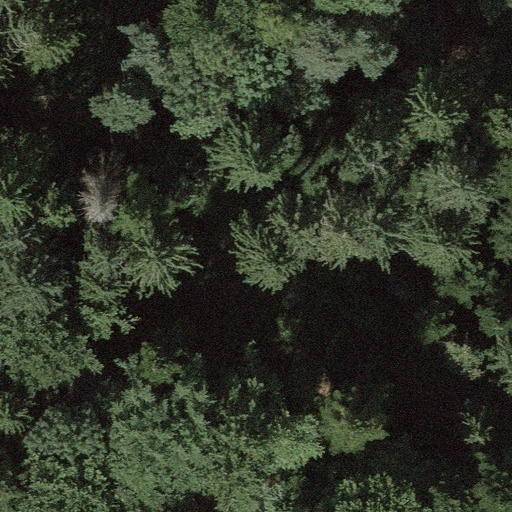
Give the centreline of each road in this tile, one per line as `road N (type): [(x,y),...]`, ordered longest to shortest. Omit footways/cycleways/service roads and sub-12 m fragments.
road 1 (track): [(456,0),(443,45),(394,64),(0,116)]
road 2 (track): [(271,511),(0,336)]
